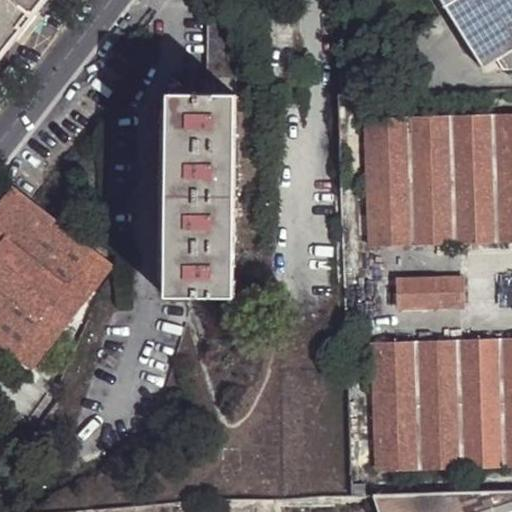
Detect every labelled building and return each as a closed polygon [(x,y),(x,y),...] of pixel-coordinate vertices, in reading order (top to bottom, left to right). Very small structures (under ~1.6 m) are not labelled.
[(0,0),(0,56),(34,13),(17,0),(0,0)] [(17,0),(34,13),(44,0),(17,0)] [(511,0),(442,0),(484,66),(498,56),(511,48),(511,0)] [(214,45),(229,46),(229,4),(208,4),(208,45),(214,45)] [(208,73),(215,74),(229,73),(229,46),(214,45),(214,59),(208,59),(208,73)] [(511,48),(498,56),(505,68),(511,67),(511,48)] [(215,74),(215,95),(236,95),(236,74),(229,73),(215,74)] [(168,94),(168,130),(187,131),(187,157),(186,199),(186,244),(185,296),(234,298),(236,95),(215,95),(168,94)] [(511,240),(511,117),(366,122),(371,245),(511,240)] [(187,131),(168,130),(166,297),(185,296),(186,244),(186,199),(187,157),(187,131)] [(34,369),(114,266),(12,186),(0,201),(0,341),(8,348),(20,358),(32,366),(34,369)] [(464,306),(463,277),(398,279),(399,308),(464,306)] [(378,469),(511,465),(511,341),(374,345),(378,469)] [(27,372),(32,366),(20,358),(15,364),(27,372)] [(352,496),(364,495),(363,482),(351,483),(352,496)] [(511,511),(511,490),(381,495),(374,495),(379,511),(511,511)]
